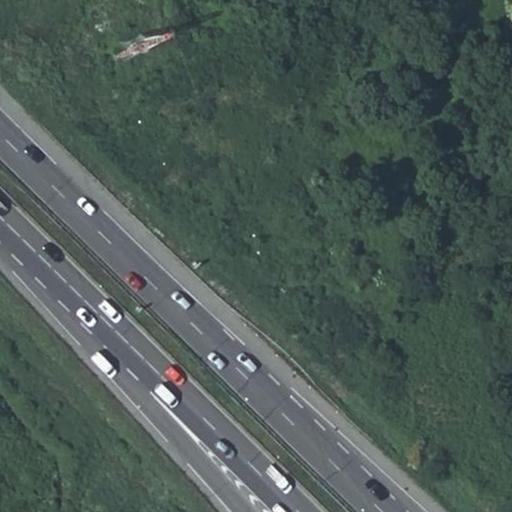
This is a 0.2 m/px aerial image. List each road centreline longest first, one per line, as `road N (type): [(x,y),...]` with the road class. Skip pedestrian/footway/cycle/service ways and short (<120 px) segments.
road 1 (trunk): [(381,511),(0,134)]
road 2 (trunk): [(0,217),(156,372)]
road 3 (trunk): [(156,372),(297,511)]
road 4 (trunk): [(156,372),(159,417),(242,511)]
